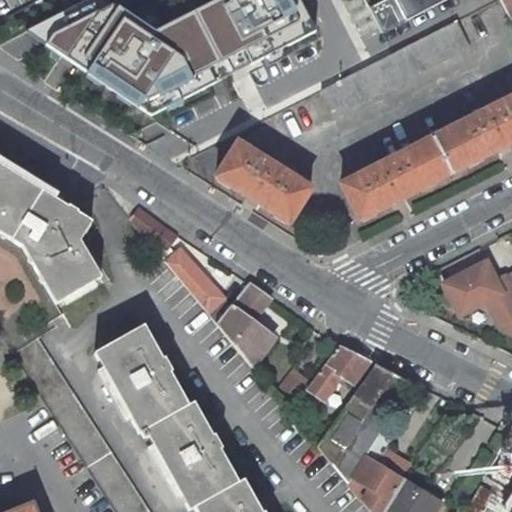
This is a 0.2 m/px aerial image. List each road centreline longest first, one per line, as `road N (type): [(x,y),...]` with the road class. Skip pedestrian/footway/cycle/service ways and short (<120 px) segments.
road 1 (residential): [(137,181),(482,0)]
road 2 (unknown): [(511,71),(347,139),(317,161),(334,259)]
road 3 (tertiary): [(335,301),(137,181)]
road 4 (residential): [(511,209),(335,301)]
road 5 (tertiary): [(511,392),(335,301)]
road 6 (tertiary): [(137,181),(0,99)]
